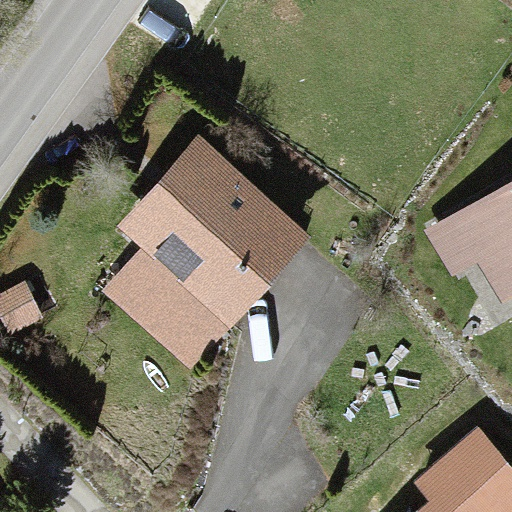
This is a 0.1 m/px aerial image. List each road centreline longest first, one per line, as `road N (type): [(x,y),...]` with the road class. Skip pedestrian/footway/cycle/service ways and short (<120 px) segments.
road 1 (secondary): [(0,122),(86,0)]
road 2 (residential): [(86,511),(0,419)]
